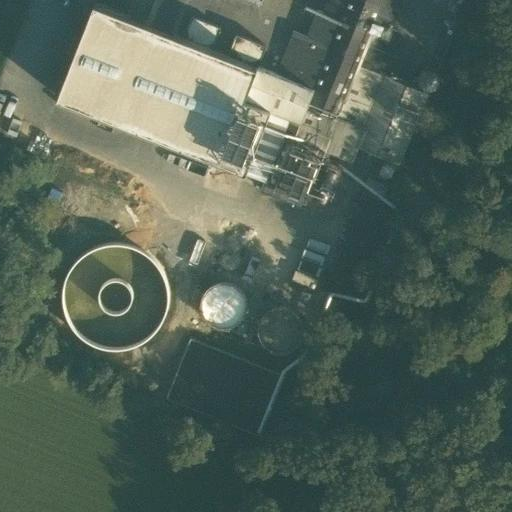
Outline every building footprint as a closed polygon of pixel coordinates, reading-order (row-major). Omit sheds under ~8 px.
[(359,64),(369,39),(376,22),(390,28),(401,0),(328,0),(324,12),(319,10),(303,51),(299,49),(287,78),(279,74),(265,69),(258,66),(257,66),(243,98),(274,111),(268,128),(325,150),(352,160),(358,146),(399,164),(428,94),(383,75),(359,64)] [(183,37),(94,2),(57,97),(245,171),(256,145),(261,132),(265,134),(268,128),(274,111),(243,98),(257,66),(228,55),(212,49),(183,37)] [(183,37),(212,49),(220,27),(191,16),(183,37)] [(385,41),(390,28),(376,22),(369,39),(376,41),(385,41)] [(400,31),(390,28),(385,41),(376,41),(369,39),(359,64),(383,75),(400,31)] [(257,66),(258,66),(266,45),(236,34),(228,55),(257,66)] [(290,46),(287,54),(279,74),(287,78),(299,49),(290,46)] [(265,69),(279,74),(287,54),(273,49),(265,69)] [(439,81),(439,77),(439,73),(436,69),(433,67),(429,66),(425,67),(421,69),(419,73),(418,77),(419,81),(422,84),(425,86),(429,87),(433,86),(436,84),(439,81)] [(303,205),(325,150),(268,128),(265,134),(279,139),(274,152),(264,179),(260,188),(303,205)] [(261,132),(256,145),(274,152),(279,139),(265,134),(261,132)] [(274,152),(256,145),(245,171),(264,179),(274,152)] [(325,160),(319,189),(336,192),(342,164),(325,160)] [(381,166),(381,168),(381,171),(383,173),(385,174),(387,175),(390,174),(392,173),(393,171),(394,168),(393,166),(392,164),(390,162),(387,162),(385,162),(383,164),(381,166)] [(363,187),(383,196),(388,185),(368,177),(363,187)] [(86,185),(75,215),(136,238),(147,209),(86,185)] [(331,294),(367,303),(392,210),(356,201),(331,294)] [(197,262),(251,280),(258,259),(204,241),(197,262)] [(90,343),(96,346),(99,347),(106,349),(116,350),(129,348),(136,345),(144,341),(151,336),(155,332),(159,327),(163,321),(165,317),(168,306),(169,296),(168,286),(165,278),(163,272),(160,268),(156,262),(152,258),(147,253),(141,250),(134,247),(126,244),(115,243),(103,245),(92,249),(88,251),(83,254),(79,258),(74,263),(70,269),(67,274),(65,280),(63,289),(62,297),(63,306),(65,312),(67,317),(69,322),(72,327),(75,331),(78,335),(81,337),(85,340),(90,343)] [(304,251),(289,287),(309,295),(312,286),(321,289),(332,262),(304,251)] [(245,314),(247,305),(245,297),(240,289),(232,284),(223,283),(214,284),(207,290),(202,297),(200,306),(202,315),(207,322),(215,327),(224,329),(233,327),(240,322),(245,314)] [(318,319),(329,324),(339,302),(328,298),(318,319)] [(301,338),(303,329),(301,320),(295,313),(288,308),(279,306),(270,308),(262,313),(257,321),(256,330),(258,339),(263,346),(270,351),(279,353),(288,351),(296,346),(301,338)] [(284,376),(190,338),(166,399),(260,436),(284,376)]
